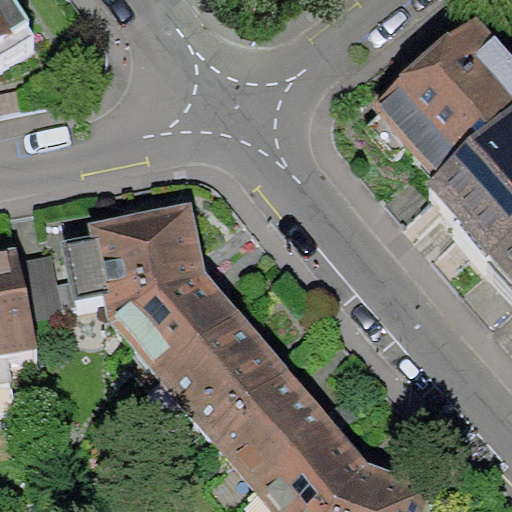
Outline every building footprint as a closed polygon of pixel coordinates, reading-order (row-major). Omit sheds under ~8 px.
[(0,0),(0,72),(32,52),(0,0)] [(395,167),(407,157),(441,196),(511,134),(511,81),(474,37),(399,102),(377,122),(379,124),(367,135),(395,167)] [(511,134),(441,196),(432,204),(443,217),(461,238),(456,243),(486,277),(511,253),(511,134)] [(77,314),(109,308),(198,290),(186,234),(183,215),(94,233),(98,253),(65,259),(77,314)] [(511,253),(486,277),(494,286),(511,306),(511,253)] [(26,325),(59,318),(48,262),(14,269),(26,325)] [(0,371),(34,365),(26,325),(14,269),(0,272),(0,371)] [(204,297),(198,290),(109,308),(114,331),(162,387),(231,328),(204,297)] [(210,445),(280,386),(237,336),(231,328),(162,387),(210,445)] [(289,397),(280,386),(210,445),(259,502),(329,443),(289,397)] [(350,511),(361,482),(335,450),(329,443),(259,502),(249,511),(350,511)] [(374,487),(361,482),(350,511),(431,511),(433,509),(374,487)]
